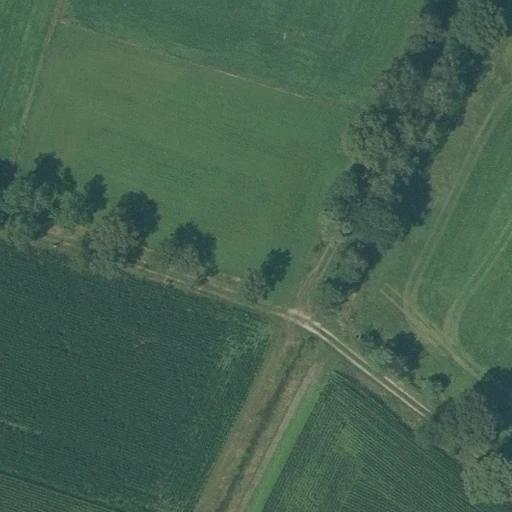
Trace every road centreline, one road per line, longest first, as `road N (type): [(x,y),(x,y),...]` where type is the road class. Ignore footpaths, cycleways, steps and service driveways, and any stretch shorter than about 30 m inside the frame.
road 1 (track): [(456,0),(203,511)]
road 2 (track): [(300,316),(0,224)]
road 3 (track): [(300,316),(511,482)]
